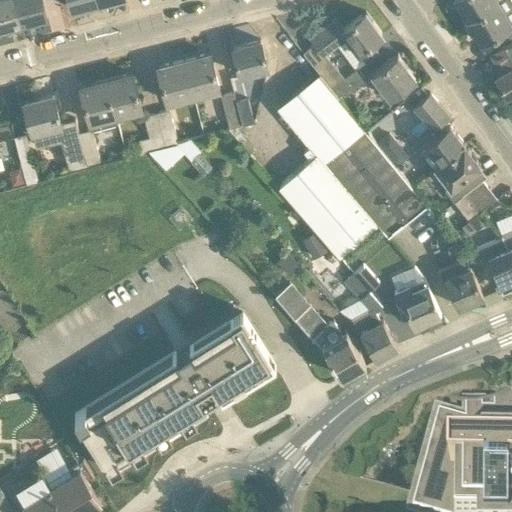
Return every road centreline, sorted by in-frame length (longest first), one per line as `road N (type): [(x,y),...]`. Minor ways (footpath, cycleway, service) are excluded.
road 1 (secondary): [(263,487),(352,403),(511,327)]
road 2 (residential): [(0,66),(249,0)]
road 3 (residential): [(511,155),(397,0)]
